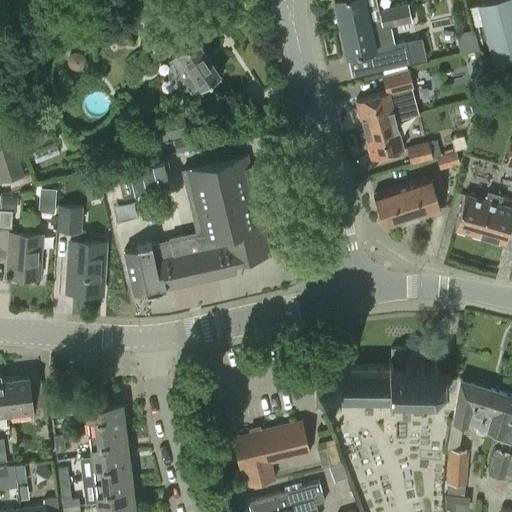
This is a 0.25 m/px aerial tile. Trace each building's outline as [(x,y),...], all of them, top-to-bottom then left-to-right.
[(375,0),(333,0),(339,27),(395,15),(394,6),(378,10),(375,0)] [(511,0),(494,0),(480,4),(494,61),(511,56),(511,0)] [(395,15),(339,27),(345,56),(374,49),(379,69),(409,62),(404,40),(392,43),(388,25),(411,20),(407,3),(394,6),(395,15)] [(191,92),(199,87),(219,74),(196,38),(194,39),(187,28),(175,36),(183,47),(168,57),(170,61),(170,63),(168,65),(168,66),(168,68),(167,70),(167,73),(167,74),(168,76),(168,78),(169,79),(170,81),(172,83),(174,85),(176,86),(177,87),(179,88),(182,88),(184,89),(186,89),(188,88),(191,92)] [(356,98),(363,126),(394,118),(394,119),(419,112),(408,68),(383,74),(387,91),(356,98)] [(187,134),(184,117),(164,122),(163,116),(149,119),(154,141),(187,134)] [(402,149),(394,119),(394,118),(363,126),(371,157),(402,149)] [(176,153),(194,148),(192,136),(173,140),(176,153)] [(427,141),(406,147),(410,162),(431,156),(427,141)] [(0,145),(0,179),(20,173),(11,142),(0,145)] [(159,144),(144,147),(146,159),(162,156),(159,144)] [(454,151),(436,157),(440,168),(457,163),(454,151)] [(122,250),(133,296),(236,272),(234,262),(271,254),(264,226),(267,225),(254,166),(251,167),(248,153),(209,162),(209,164),(182,170),(186,188),(188,188),(198,231),(169,238),(169,239),(151,243),(151,242),(136,245),(137,247),(122,250)] [(163,159),(116,170),(122,193),(169,182),(163,159)] [(29,173),(8,179),(11,190),(32,185),(29,173)] [(374,197),(384,226),(439,208),(428,175),(377,192),(374,197)] [(40,187),(39,195),(55,196),(55,188),(40,187)] [(464,193),(454,228),(504,242),(511,213),(511,207),(497,203),(499,195),(487,192),(485,200),(464,193)] [(16,197),(1,196),(0,208),(16,209),(16,197)] [(70,229),(66,291),(95,293),(97,268),(103,269),(104,241),(84,240),(84,230),(80,229),(81,206),(57,204),(55,228),(70,229)] [(0,250),(8,251),(6,275),(38,277),(41,233),(10,231),(12,210),(0,208),(0,250)] [(337,369),(312,369),(312,394),(337,394),(337,400),(388,400),(388,405),(391,405),(392,399),(404,399),(404,404),(406,404),(407,399),(419,399),(419,404),(421,404),(422,399),(431,399),(433,403),(436,402),(434,398),(442,390),(446,392),(447,389),(443,388),(443,377),(448,375),(446,372),(442,374),(434,366),(436,362),(433,361),(432,365),(422,365),(422,360),(419,360),(419,365),(407,364),(406,360),(405,360),(405,348),(389,348),(389,359),(388,359),(388,364),(337,364),(337,369)] [(27,375),(3,378),(8,415),(32,412),(33,419),(46,417),(43,392),(30,394),(27,375)] [(484,434),(486,429),(491,412),(496,413),(502,392),(459,379),(452,420),(476,427),(475,431),(484,434)] [(85,406),(88,431),(125,426),(122,402),(103,404),(102,391),(49,398),(50,410),(85,406)] [(511,394),(502,392),(496,413),(491,412),(486,429),(511,437),(511,394)] [(274,478),(273,473),(270,461),(309,452),(301,419),(231,436),(239,468),(243,468),(247,485),(274,478)] [(88,431),(91,455),(128,450),(125,426),(88,431)] [(62,434),(53,435),(55,451),(65,450),(62,434)] [(326,447),(317,449),(321,465),(339,460),(333,437),(324,440),(326,447)] [(91,455),(93,478),(131,474),(128,450),(91,455)] [(448,450),(446,482),(465,483),(467,451),(448,450)] [(511,455),(494,450),(487,473),(511,480),(511,455)] [(24,464),(15,465),(17,480),(26,479),(24,464)] [(66,465),(57,466),(59,482),(68,481),(66,465)] [(93,478),(96,502),(134,498),(131,474),(93,478)] [(68,481),(59,482),(61,498),(71,497),(68,481)] [(355,511),(355,510),(348,511),(317,511),(315,504),(324,501),(318,481),(247,500),(250,511),(355,511)] [(443,492),(443,506),(464,507),(465,493),(443,492)] [(44,504),(19,507),(20,511),(57,511),(56,496),(43,498),(44,504)] [(135,511),(134,498),(96,502),(97,511),(135,511)]
